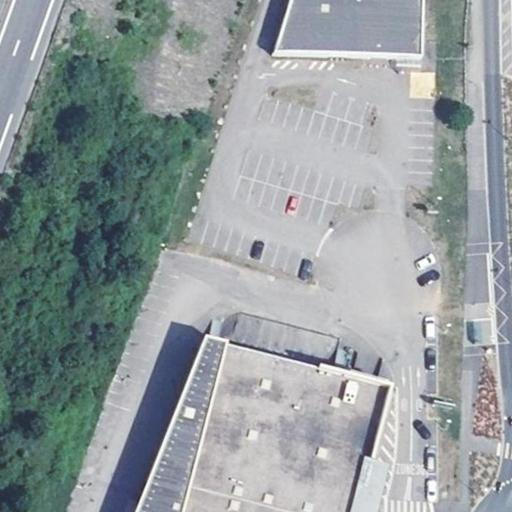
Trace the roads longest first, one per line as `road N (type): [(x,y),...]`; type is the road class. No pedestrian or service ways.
road 1 (secondary): [(506,62),(492,82),(511,440)]
road 2 (unclassified): [(377,271),(410,366),(411,441)]
